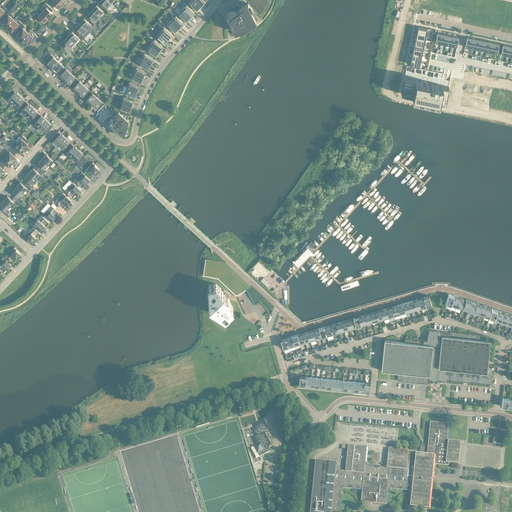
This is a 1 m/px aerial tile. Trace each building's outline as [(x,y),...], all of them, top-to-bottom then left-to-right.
[(100,0),(98,3),(103,7),(105,9),(111,3),(108,0),(100,0)] [(201,6),(194,0),(191,0),(189,3),(196,10),(196,11),(201,6)] [(431,0),(427,0),(425,10),(431,11),(434,0),(431,0)] [(438,0),(436,0),(435,7),(441,8),(440,13),(446,15),(448,4),(443,2),(443,1),(438,0)] [(41,12),(48,18),(52,13),(48,9),(50,7),(45,3),(41,7),(44,9),(41,12)] [(94,6),(92,9),(99,16),(103,11),(105,9),(103,7),(98,3),(95,7),(94,6)] [(226,13),(227,20),(228,22),(231,22),(236,32),(236,31),(242,28),(242,29),(243,29),(244,31),(243,28),(249,26),(250,28),(249,26),(249,25),(255,22),(256,23),(251,12),(253,10),(248,3),(247,3),(248,4),(239,7),(239,5),(238,5),(237,5),(236,6),(235,6),(234,7),(233,8),(235,10),(226,14),(226,13)] [(451,3),(449,10),(456,11),(455,16),(460,18),(463,7),(457,6),(458,4),(451,3)] [(182,9),(190,17),(194,13),(194,12),(194,13),(186,5),(182,9)] [(3,16),(8,11),(4,7),(2,9),(0,7),(0,14),(1,14),(3,16)] [(468,8),(465,19),(471,20),(474,9),(468,8)] [(89,12),(86,16),(91,20),(93,18),(95,20),(99,16),(92,9),(89,12)] [(190,17),(182,9),(178,13),(185,21),(186,21),(190,17)] [(483,11),(480,22),(486,23),(487,18),(493,19),(495,12),(488,10),(488,12),(483,11)] [(6,28),(13,20),(10,17),(12,14),(8,11),(3,16),(5,18),(1,22),(3,24),(3,25),(6,28)] [(48,18),(41,12),(39,15),(36,12),(35,14),(34,13),(32,15),(37,20),(39,18),(44,23),(48,18)] [(495,12),(493,19),(499,21),(498,26),(504,27),(507,16),(501,15),(501,13),(495,12)] [(82,19),(79,22),(87,29),(93,22),(91,20),(86,16),(82,20),(82,19)] [(176,16),(171,20),(179,28),(184,24),(183,23),(176,16)] [(15,27),(17,29),(22,24),(15,17),(13,20),(6,28),(8,30),(9,30),(11,32),(15,27)] [(179,28),(171,20),(167,24),(175,32),(174,32),(175,32),(179,28)] [(157,23),(163,28),(160,32),(169,39),(173,34),(172,34),(166,29),(167,27),(160,21),(157,23)] [(77,25),(74,29),(78,34),(80,31),(82,33),(87,29),(79,22),(77,25)] [(22,24),(17,29),(20,32),(16,36),(18,38),(17,38),(20,41),(28,33),(23,28),(25,26),(22,24)] [(39,35),(44,29),(41,26),(36,32),(39,35)] [(70,33),(67,35),(74,42),(79,38),(77,36),(79,34),(78,34),(74,29),(70,33)] [(28,33),(20,41),(23,44),(24,43),(26,45),(30,41),(32,43),(37,37),(30,30),(28,33)] [(169,39),(160,32),(156,37),(165,44),(164,44),(165,44),(169,39)] [(61,42),(70,50),(72,48),(70,47),(74,42),(67,35),(64,38),(65,39),(61,42)] [(154,40),(150,45),(159,51),(163,46),(154,40)] [(159,51),(150,45),(147,50),(156,56),(155,56),(156,56),(159,51)] [(42,55),(44,57),(44,58),(50,52),(47,49),(41,55),(42,55)] [(144,53),(141,58),(151,64),(154,59),(154,58),(154,59),(144,53)] [(50,68),(57,60),(50,54),(44,62),(44,61),(48,65),(50,68)] [(151,64),(141,58),(138,64),(148,69),(147,69),(148,69),(151,64)] [(57,73),(64,67),(57,60),(50,68),(53,70),(54,70),(57,73)] [(133,72),(144,77),(146,72),(136,67),(133,66),(130,71),(133,72)] [(404,77),(401,92),(402,92),(401,94),(444,103),(444,101),(445,102),(449,86),(448,86),(450,79),(446,78),(447,74),(443,73),(418,68),(407,66),(404,77)] [(64,80),(70,73),(64,67),(57,73),(61,77),(64,80)] [(144,77),(133,72),(131,78),(141,83),(140,83),(141,83),(144,77)] [(70,73),(64,80),(66,83),(67,82),(71,86),(76,80),(77,79),(75,77),(70,73)] [(77,92),(84,85),(79,81),(78,81),(76,80),(71,86),(74,89),(74,90),(77,92)] [(127,87),(137,91),(140,86),(139,85),(139,86),(129,82),(127,87)] [(84,98),(90,91),(84,85),(77,92),(80,95),(80,94),(84,98)] [(135,97),(137,91),(127,87),(125,93),(135,97)] [(11,104),(13,102),(19,95),(17,92),(16,93),(12,89),(13,89),(8,94),(10,96),(6,100),(11,104)] [(90,91),(84,98),(88,101),(87,102),(90,104),(97,97),(98,95),(92,89),(90,91)] [(22,98),(19,95),(13,102),(17,106),(18,107),(16,109),(17,110),(19,108),(21,106),(26,101),(22,98)] [(97,97),(90,104),(93,107),(97,110),(97,111),(108,98),(106,96),(101,101),(97,97)] [(123,97),(121,102),(132,106),(134,100),(123,97)] [(26,115),(33,107),(30,105),(29,105),(26,101),(21,106),(19,108),(21,110),(26,115)] [(132,106),(121,102),(120,108),(130,111),(130,112),(132,106)] [(33,120),(39,114),(35,110),(33,107),(26,115),(30,119),(31,118),(33,120)] [(119,112),(118,111),(108,122),(110,124),(112,122),(113,123),(111,125),(124,136),(123,135),(125,128),(126,128),(125,127),(127,120),(128,121),(128,120),(127,119),(128,115),(119,112)] [(39,127),(46,119),(43,117),(39,114),(33,120),(35,122),(35,123),(39,127)] [(46,119),(39,127),(44,131),(46,129),(48,131),(53,126),(52,125),(52,126),(48,122),(49,122),(46,119)] [(51,138),(54,140),(52,142),(52,143),(56,147),(58,144),(65,137),(62,134),(62,135),(58,131),(51,138)] [(17,143),(24,149),(28,145),(28,144),(28,145),(25,142),(27,140),(21,135),(19,137),(21,139),(17,143)] [(65,137),(58,144),(62,148),(64,147),(66,149),(71,144),(67,140),(68,140),(65,137)] [(10,148),(15,153),(17,151),(20,153),(20,154),(24,149),(17,143),(15,141),(11,145),(12,145),(10,148)] [(71,157),(78,149),(75,147),(71,144),(66,149),(65,150),(67,152),(65,154),(69,158),(71,157)] [(15,153),(10,148),(7,150),(3,154),(5,156),(12,162),(16,158),(16,157),(13,155),(15,153)] [(78,149),(71,157),(78,163),(85,155),(84,156),(80,152),(81,152),(78,149)] [(0,162),(3,166),(5,163),(8,166),(12,162),(5,156),(3,154),(0,157),(0,156),(0,162)] [(42,159),(48,165),(50,166),(56,159),(55,158),(52,155),(50,158),(46,154),(42,159)] [(43,173),(46,171),(44,169),(48,165),(42,159),(38,163),(41,167),(39,169),(43,173)] [(97,172),(100,169),(92,163),(85,171),(91,177),(97,171),(97,172)] [(32,169),(29,173),(35,179),(37,180),(38,181),(44,174),(43,173),(39,169),(37,172),(33,168),(32,169)] [(76,184),(77,183),(82,188),(87,182),(90,180),(82,172),(73,181),(76,184)] [(37,180),(35,179),(29,173),(25,177),(28,181),(26,183),(31,187),(35,183),(37,180)] [(51,182),(56,187),(59,184),(54,179),(51,182)] [(16,187),(22,192),(25,190),(27,192),(31,188),(31,187),(26,183),(24,186),(20,182),(16,187)] [(72,182),(64,191),(72,198),(77,192),(78,193),(80,190),(72,182)] [(18,201),(18,202),(21,199),(20,198),(22,197),(20,195),(22,192),(16,187),(12,191),(15,195),(13,197),(18,201)] [(55,201),(62,208),(68,203),(71,200),(62,193),(55,201)] [(3,200),(9,206),(11,208),(18,201),(13,197),(11,199),(7,196),(3,200)] [(9,206),(3,200),(0,203),(0,206),(3,208),(0,211),(6,217),(9,214),(8,213),(10,211),(7,209),(9,206)] [(59,213),(51,205),(43,214),(51,221),(54,219),(53,218),(59,213)] [(0,216),(7,223),(10,221),(0,211),(0,216)] [(33,224),(42,232),(44,229),(49,223),(41,216),(33,224)] [(34,239),(39,233),(33,227),(25,235),(32,242),(34,240),(34,239)] [(297,266),(298,267),(314,250),(313,248),(315,246),(310,242),(292,261),(297,266)] [(18,257),(21,254),(14,247),(6,256),(13,262),(18,256),(18,257)] [(11,265),(3,257),(0,259),(0,270),(3,273),(8,267),(11,265)] [(236,296),(236,295),(245,290),(246,290),(251,287),(226,263),(205,259),(203,276),(218,279),(236,296)] [(271,284),(263,278),(260,281),(268,287),(271,284)] [(208,286),(209,305),(225,317),(233,310),(227,297),(215,284),(208,286)] [(450,306),(454,296),(448,294),(445,305),(450,306)] [(429,296),(423,297),(426,308),(432,306),(429,296)] [(455,308),(459,298),(454,296),(450,306),(455,308)] [(421,309),(426,308),(423,297),(418,299),(421,309)] [(464,300),(459,298),(455,308),(460,310),(464,300)] [(416,311),(421,309),(418,299),(413,301),(416,311)] [(467,312),(471,302),(465,300),(462,310),(467,312)] [(413,301),(407,302),(411,312),(416,311),(413,301)] [(405,314),(411,312),(407,302),(402,304),(405,314)] [(467,312),(473,314),(476,304),(471,302),(467,312)] [(402,304),(397,305),(400,315),(405,314),(402,304)] [(476,304),(473,314),(478,316),(482,306),(476,304)] [(397,305),(391,307),(395,317),(400,315),(397,305)] [(482,306),(478,316),(479,316),(479,318),(482,319),(482,317),(484,318),(487,308),(482,306)] [(386,309),(389,319),(395,317),(391,307),(386,309)] [(487,308),(484,318),(489,320),(492,310),(487,308)] [(384,320),(389,319),(386,309),(381,310),(384,320)] [(375,312),(378,322),(384,320),(381,310),(375,312)] [(492,310),(489,320),(494,322),(498,312),(492,310)] [(375,312),(370,313),(373,323),(378,322),(375,312)] [(498,312),(494,322),(500,323),(503,314),(498,312)] [(367,325),(373,323),(370,313),(364,315),(367,325)] [(503,314),(500,323),(505,325),(509,315),(503,314)] [(359,317),(362,327),(367,325),(364,315),(359,317)] [(362,327),(359,317),(353,318),(356,328),(362,327)] [(351,319),(346,320),(349,330),(354,329),(351,319)] [(344,332),(349,330),(346,320),(341,322),(344,332)] [(341,322),(336,324),(339,334),(344,332),(341,322)] [(339,334),(336,324),(330,325),(333,335),(339,334)] [(330,325),(324,327),(327,337),(333,335),(330,325)] [(324,327),(318,329),(321,339),(327,337),(324,327)] [(318,329),(312,331),(315,340),(321,339),(318,329)] [(404,342),(389,341),(384,340),(381,371),(397,372),(398,381),(429,384),(429,380),(445,382),(445,380),(467,382),(491,384),(492,367),(493,367),(493,365),(492,365),(487,365),(490,341),(479,340),(480,335),(455,332),(451,332),(450,332),(450,333),(439,332),(439,331),(429,330),(427,340),(405,338),(404,342)] [(312,331),(307,332),(310,342),(315,340),(312,331)] [(302,334),(305,344),(310,342),(307,332),(302,334)] [(302,334),(297,335),(300,345),(305,344),(302,334)] [(295,347),(300,345),(297,335),(292,337),(295,347)] [(292,337),(286,338),(289,348),(295,347),(292,337)] [(283,350),(289,348),(286,338),(280,340),(283,350)] [(253,446),(259,457),(270,451),(268,447),(271,445),(264,432),(267,430),(262,420),(254,425),(255,427),(253,429),(257,435),(253,437),(257,444),(253,446)] [(315,459),(309,511),(339,511),(342,487),(362,489),(361,502),(386,504),(387,487),(411,489),(410,506),(429,508),(434,464),(449,465),(449,461),(459,462),(460,440),(458,440),(453,440),(447,439),(447,438),(449,423),(430,421),(428,444),(427,452),(425,452),(420,452),(420,451),(415,451),(415,453),(408,453),(408,449),(388,447),(386,466),(365,464),(366,445),(348,444),(345,470),(335,469),(336,461),(315,459)] [(345,424),(344,438),(387,442),(388,431),(390,431),(390,429),(381,428),(374,428),(374,426),(345,424)] [(494,429),(493,443),(504,444),(506,430),(494,429)]
